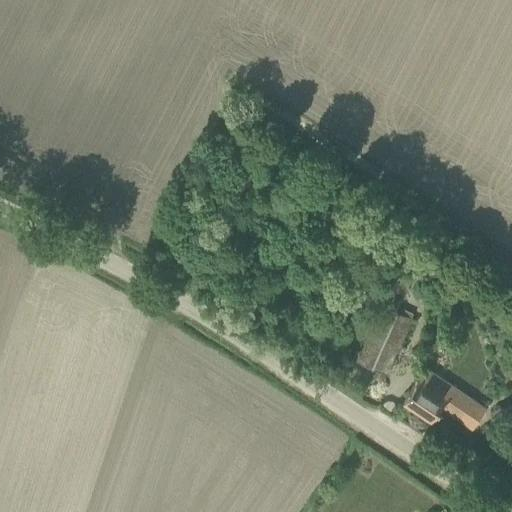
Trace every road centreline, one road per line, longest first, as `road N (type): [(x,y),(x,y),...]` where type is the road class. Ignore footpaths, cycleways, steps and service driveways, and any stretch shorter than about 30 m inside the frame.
road 1 (unclassified): [(511,260),(273,99),(226,90),(157,220),(126,225),(87,216),(0,173)]
road 2 (unclassified): [(502,511),(208,313),(0,209)]
